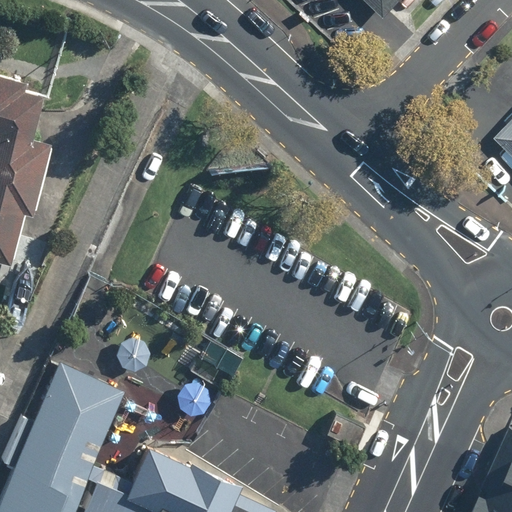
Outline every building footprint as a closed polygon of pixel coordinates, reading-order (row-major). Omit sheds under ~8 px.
[(398,0),(376,0),(388,11),(398,0)] [(0,259),(5,260),(17,210),(31,213),(49,139),(26,134),(36,92),(13,87),(16,76),(0,72),(0,259)] [(511,102),(489,125),(511,148),(511,102)] [(118,388),(49,357),(0,465),(0,511),(93,511),(67,500),(118,388)] [(511,511),(511,420),(471,511),(511,511)] [(260,511),(265,503),(131,443),(105,499),(133,511),(260,511)]
